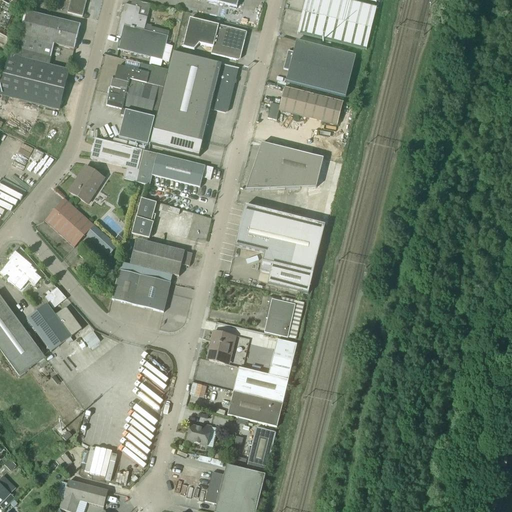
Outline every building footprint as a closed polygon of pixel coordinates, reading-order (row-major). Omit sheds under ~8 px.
[(70,0),(67,13),(83,17),(86,0),(70,0)] [(371,30),(376,9),(341,0),(306,0),(303,13),(371,30)] [(162,61),(170,32),(151,28),(150,33),(144,31),(148,18),(139,15),(141,8),(125,4),(117,37),(121,38),(118,50),(162,61)] [(54,45),(74,50),(81,26),(27,12),(18,50),(51,58),(54,45)] [(298,34),(366,51),(371,30),(303,13),(298,34)] [(190,19),(185,38),(183,48),(194,51),(199,44),(213,48),(211,55),(236,61),(241,58),(247,33),(190,19)] [(289,71),(286,82),(345,97),(355,57),(296,42),(294,53),(288,52),(284,70),(289,71)] [(239,69),(222,65),(173,53),(156,121),(149,148),(199,160),(211,110),(225,114),(228,112),(238,70),(239,70),(239,69)] [(9,56),(0,90),(0,96),(29,103),(39,64),(9,56)] [(29,103),(59,111),(69,71),(39,64),(29,103)] [(106,106),(121,110),(151,117),(158,88),(146,85),(149,75),(118,68),(115,77),(114,77),(106,106)] [(343,103),(285,88),(280,107),(271,104),(268,119),(277,121),(279,111),(337,126),(343,103)] [(149,148),(156,121),(126,114),(119,141),(149,148)] [(96,140),(91,160),(127,169),(124,180),(137,183),(144,152),(143,152),(143,151),(96,140)] [(246,191),(317,188),(324,159),(262,144),(264,146),(263,150),(262,150),(260,157),(261,158),(255,181),(254,181),(253,185),(254,185),(253,189),(246,191)] [(152,177),(200,188),(202,178),(211,181),(213,169),(144,152),(137,183),(150,186),(152,177)] [(89,206),(105,180),(86,168),(69,193),(89,206)] [(136,219),(131,237),(149,242),(154,224),(156,215),(154,215),(157,203),(141,199),(136,219)] [(74,249),(84,238),(107,258),(117,247),(95,227),(65,200),(45,222),(74,249)] [(325,226),(245,206),(235,247),(263,254),(261,263),(313,276),(325,226)] [(123,231),(115,240),(122,247),(126,234),(123,231)] [(193,255),(168,249),(136,241),(130,265),(179,277),(182,265),(190,267),(193,255)] [(32,267),(32,266),(16,252),(9,260),(11,261),(0,275),(4,278),(4,279),(6,281),(7,280),(20,291),(28,281),(31,283),(29,285),(34,289),(44,276),(38,271),(37,272),(32,267)] [(313,276),(261,263),(259,271),(270,274),(267,285),(308,295),(313,276)] [(163,313),(168,297),(171,284),(119,271),(112,301),(163,313)] [(46,298),(53,308),(66,298),(59,288),(46,298)] [(0,296),(0,350),(19,377),(45,359),(0,296)] [(288,339),(296,304),(269,298),(268,303),(269,303),(266,319),(268,319),(264,334),(288,339)] [(72,338),(47,305),(26,320),(51,353),(72,338)] [(58,316),(73,337),(84,329),(68,309),(58,316)] [(91,349),(100,342),(94,332),(84,339),(91,349)] [(232,336),(214,332),(212,342),(213,343),(209,361),(225,365),(232,336)] [(280,339),(272,373),(289,377),(297,343),(280,339)] [(233,393),(283,405),(289,381),(239,369),(233,393)] [(283,405),(233,393),(228,417),(277,429),(283,405)] [(204,424),(203,430),(191,427),(187,442),(207,447),(212,426),(204,424)] [(256,429),(247,468),(266,472),(276,434),(256,429)] [(69,434),(63,439),(66,443),(72,437),(69,434)] [(250,449),(253,436),(247,434),(244,448),(250,449)] [(83,474),(111,480),(117,455),(89,448),(83,474)] [(217,452),(215,459),(225,461),(226,454),(217,452)] [(55,462),(63,471),(72,463),(65,454),(55,462)] [(10,460),(5,465),(11,471),(16,466),(10,460)] [(225,474),(213,471),(205,502),(217,505),(215,511),(259,511),(269,473),(266,472),(247,468),(228,463),(225,474)] [(76,511),(79,501),(94,505),(104,508),(108,492),(69,482),(62,510),(69,511),(76,511)] [(0,506),(4,511),(15,499),(0,484),(0,506)]
